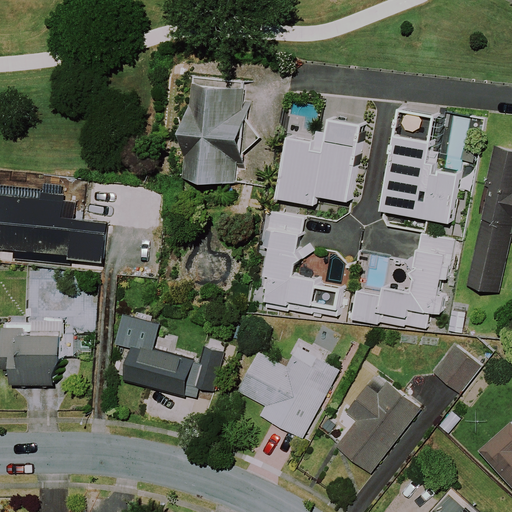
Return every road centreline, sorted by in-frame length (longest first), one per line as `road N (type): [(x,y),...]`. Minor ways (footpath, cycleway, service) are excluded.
road 1 (residential): [(281,511),(183,467),(0,452)]
road 2 (unknown): [(511,110),(299,84)]
